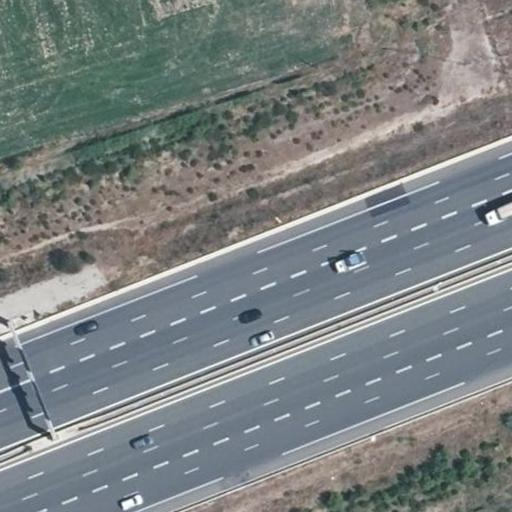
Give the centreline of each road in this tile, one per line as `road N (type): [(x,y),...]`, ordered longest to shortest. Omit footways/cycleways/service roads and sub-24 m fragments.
road 1 (motorway): [(14,511),(511,315)]
road 2 (motorway): [(385,250),(0,413)]
road 3 (motorway): [(385,250),(0,382)]
road 4 (motorway): [(511,200),(385,250)]
